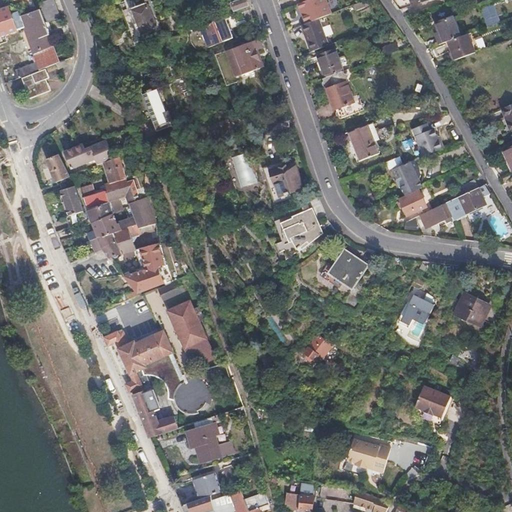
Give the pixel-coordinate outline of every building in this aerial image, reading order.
[(60,16),(54,0),(47,0),(39,3),(46,21),(60,16)] [(245,8),(241,0),(234,0),(227,3),(231,14),(245,8)] [(326,13),(324,9),(333,6),(330,0),(321,0),(320,0),(314,0),(302,5),(307,21),(326,13)] [(365,6),(363,1),(355,4),(357,9),(365,6)] [(0,33),(23,26),(21,18),(17,9),(11,11),(8,3),(0,5),(0,33)] [(131,12),(141,37),(158,31),(148,6),(131,12)] [(60,31),(56,20),(46,23),(41,11),(21,18),(23,26),(36,61),(39,70),(60,62),(50,35),(60,31)] [(499,22),(497,15),(484,20),(487,26),(499,22)] [(233,38),(224,16),(201,26),(209,47),(233,38)] [(461,36),(453,16),(439,21),(436,23),(440,33),(434,36),(438,45),(448,41),(461,36)] [(329,44),(320,18),(302,25),(311,50),(329,44)] [(448,41),(452,50),(454,57),(474,50),(468,33),(461,36),(448,41)] [(258,69),(252,53),(257,51),(254,42),(230,50),(240,76),(258,69)] [(342,70),(334,48),(317,54),(325,76),(342,70)] [(11,68),(10,63),(6,64),(5,60),(0,61),(0,67),(5,83),(9,82),(5,71),(11,68)] [(39,70),(36,61),(17,69),(20,77),(39,70)] [(51,91),(47,79),(49,78),(46,69),(23,78),(30,98),(51,91)] [(323,78),(327,88),(335,109),(336,108),(340,118),(364,110),(361,100),(355,102),(343,70),(342,70),(325,76),(323,78)] [(181,119),(164,73),(149,79),(166,125),(181,119)] [(511,103),(503,108),(511,129),(511,103)] [(444,148),(435,128),(430,129),(427,122),(413,128),(425,155),(444,148)] [(91,137),(85,124),(77,128),(83,140),(91,137)] [(377,154),(366,125),(349,131),(360,161),(377,154)] [(111,158),(104,140),(84,148),(83,145),(78,146),(64,154),(72,169),(97,158),(98,163),(104,161),(111,158)] [(511,170),(511,145),(502,150),(511,171),(511,170)] [(69,175),(59,154),(48,158),(56,182),(69,175)] [(126,178),(119,154),(111,158),(104,161),(111,182),(126,178)] [(388,162),(391,169),(405,164),(402,157),(388,162)] [(282,165),(281,160),(269,164),(261,167),(274,204),(294,197),(292,189),(301,186),(292,162),(282,165)] [(421,174),(415,160),(393,169),(397,178),(402,176),(403,177),(406,185),(402,187),(406,195),(416,190),(424,186),(420,178),(421,174)] [(144,198),(137,175),(126,178),(111,182),(107,184),(108,190),(106,190),(109,200),(124,195),(127,204),(144,198)] [(478,187),(475,180),(462,185),(465,193),(478,187)] [(85,217),(75,183),(62,188),(71,214),(69,215),(67,219),(69,226),(75,224),(85,217)] [(467,218),(465,213),(486,203),(483,196),(492,192),(487,183),(478,187),(465,193),(445,203),(453,219),(454,221),(457,219),(458,222),(467,218)] [(109,200),(106,190),(84,197),(88,208),(109,200)] [(426,206),(422,198),(420,198),(416,190),(406,195),(399,198),(406,215),(426,206)] [(157,223),(148,197),(144,198),(127,204),(135,224),(133,224),(136,230),(157,223)] [(113,214),(109,200),(88,208),(92,222),(113,214)] [(281,260),(290,255),(301,249),(323,228),(310,203),(291,213),(292,215),(277,223),(285,238),(275,243),(281,256),(279,257),(281,260)] [(453,219),(445,203),(420,214),(426,227),(443,220),(445,225),(454,221),(453,219)] [(119,229),(117,223),(115,224),(113,214),(92,222),(98,237),(119,229)] [(135,249),(128,227),(119,229),(98,237),(101,245),(109,256),(135,249)] [(163,264),(158,243),(140,248),(146,269),(125,276),(138,292),(165,281),(158,266),(163,264)] [(354,288),(369,265),(346,250),(330,274),(354,288)] [(420,287),(424,278),(412,272),(406,284),(416,289),(420,287)] [(425,321),(434,306),(429,303),(430,300),(424,297),(422,300),(413,295),(399,322),(407,327),(413,315),(425,321)] [(494,310),(465,295),(455,312),(479,324),(481,320),(487,323),(494,310)] [(215,358),(189,301),(168,310),(177,329),(190,357),(200,353),(204,362),(215,358)] [(478,342),(433,319),(426,333),(479,359),(483,351),(478,342)] [(150,438),(178,429),(174,416),(159,421),(153,408),(159,406),(149,373),(151,374),(156,377),(163,385),(166,386),(168,389),(171,398),(177,396),(180,404),(183,408),(186,410),(188,410),(198,408),(163,330),(136,342),(135,340),(129,343),(122,329),(104,337),(108,346),(109,346),(115,343),(123,360),(123,361),(124,363),(132,380),(125,383),(131,396),(133,395),(150,438)] [(315,359),(324,346),(328,349),(332,343),(318,333),(305,352),(315,359)] [(445,422),(447,410),(450,386),(422,382),(419,406),(417,417),(445,422)] [(218,446),(215,435),(219,434),(216,423),(187,431),(192,448),(197,447),(201,463),(235,454),(232,442),(218,446)] [(361,467),(368,469),(379,472),(385,447),(374,444),(374,446),(349,439),(343,461),(351,463),(350,465),(361,468),(361,467)] [(215,493),(209,472),(191,477),(197,499),(215,493)] [(270,505),(266,492),(263,482),(237,493),(213,501),(214,510),(214,511),(228,511),(236,510),(236,511),(262,511),(261,508),(270,505)] [(314,496),(354,503),(353,507),(366,511),(386,511),(391,503),(357,491),(314,483),(314,495),(314,496)] [(314,496),(314,495),(289,493),(287,507),(313,511),(314,496)] [(214,511),(214,510),(213,501),(212,496),(181,505),(184,511),(214,511)]
